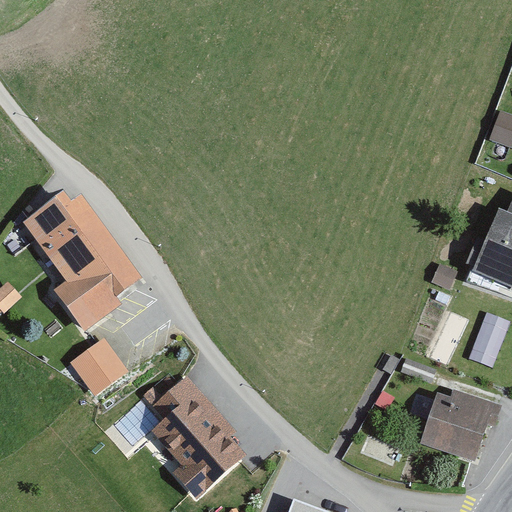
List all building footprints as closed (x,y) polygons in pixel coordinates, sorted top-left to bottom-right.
[(511,113),(503,110),(491,139),(511,147),(511,113)] [(63,199),(22,230),(67,288),(53,299),(82,336),(143,288),(77,202),(70,208),(63,199)] [(511,210),(505,208),(481,266),(511,278),(511,210)] [(9,285),(0,292),(0,312),(3,316),(22,301),(9,285)] [(103,343),(70,367),(96,402),(129,377),(103,343)] [(188,377),(150,411),(164,426),(152,437),(182,470),(174,478),(197,503),(243,461),(228,443),(239,433),(188,377)] [(441,394),(425,442),(479,461),(491,427),(498,429),(505,406),(457,389),(453,399),(441,394)]
